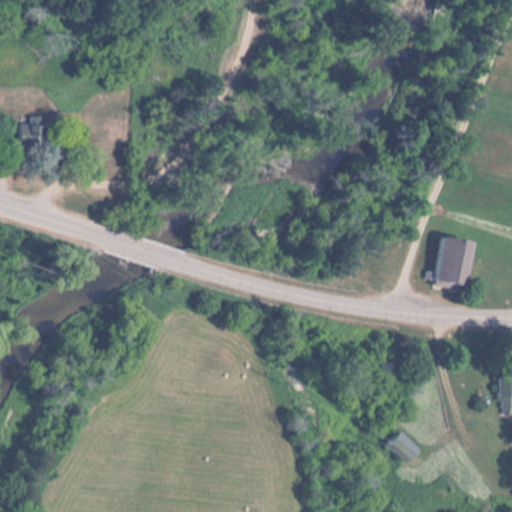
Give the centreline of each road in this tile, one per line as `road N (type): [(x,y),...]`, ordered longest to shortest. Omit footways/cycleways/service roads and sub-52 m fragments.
road 1 (secondary): [(172,261),(295,295),(398,312),(511,318)]
road 2 (residential): [(398,312),(410,249),(511,11)]
